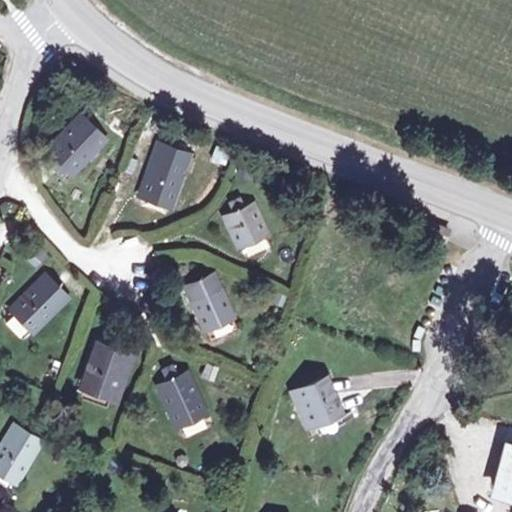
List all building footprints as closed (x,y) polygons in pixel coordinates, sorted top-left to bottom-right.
[(86,128),(52,159),(66,174),(100,143),(86,128)] [(175,177),(153,170),(141,210),(162,217),(175,177)] [(250,207),(229,215),(245,251),(266,244),(250,207)] [(448,228),(428,221),(424,231),(444,239),(448,228)] [(261,275),(290,282),(293,266),(265,259),(261,275)] [(214,285),(195,295),(216,338),(235,330),(214,285)] [(64,301),(48,286),(9,325),(24,340),(64,301)] [(111,396),(124,352),(99,345),(86,388),(111,396)] [(134,355),(124,352),(111,396),(121,399),(134,355)] [(183,377),(163,386),(181,425),(200,415),(183,377)] [(297,395),(306,412),(314,427),(344,410),(327,379),(297,395)] [(35,453),(15,442),(0,468),(0,488),(11,494),(35,453)] [(511,446),(505,444),(493,489),(511,494),(511,446)]
